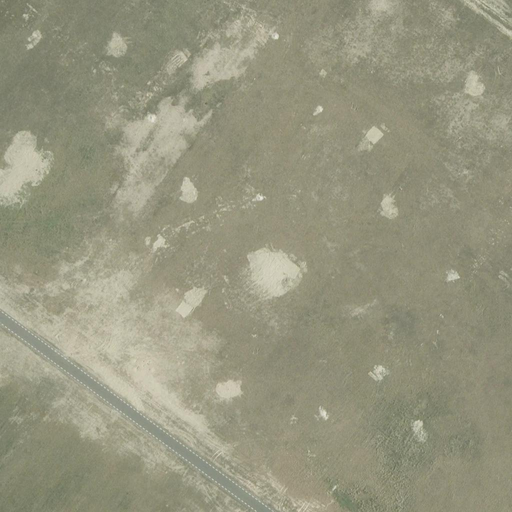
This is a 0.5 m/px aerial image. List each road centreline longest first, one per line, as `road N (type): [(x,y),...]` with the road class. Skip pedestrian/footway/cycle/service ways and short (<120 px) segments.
road 1 (unknown): [(0,411),(299,0)]
road 2 (unknown): [(481,347),(194,144)]
road 3 (unclassified): [(265,511),(0,316)]
